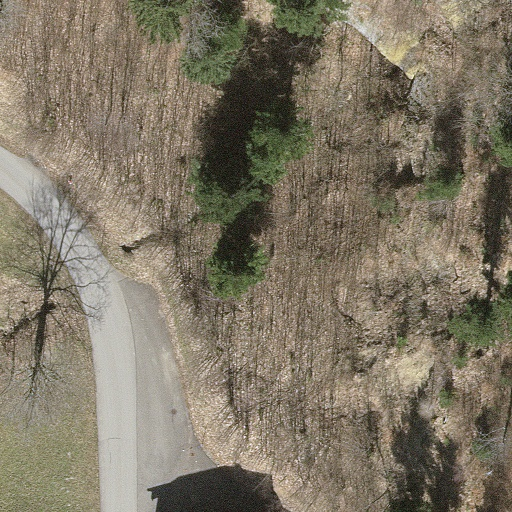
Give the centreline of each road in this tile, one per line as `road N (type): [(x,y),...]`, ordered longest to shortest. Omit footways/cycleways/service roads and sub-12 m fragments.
road 1 (track): [(0,165),(62,221),(97,287),(112,350),(119,511)]
road 2 (track): [(104,310),(156,371),(190,455),(246,511)]
